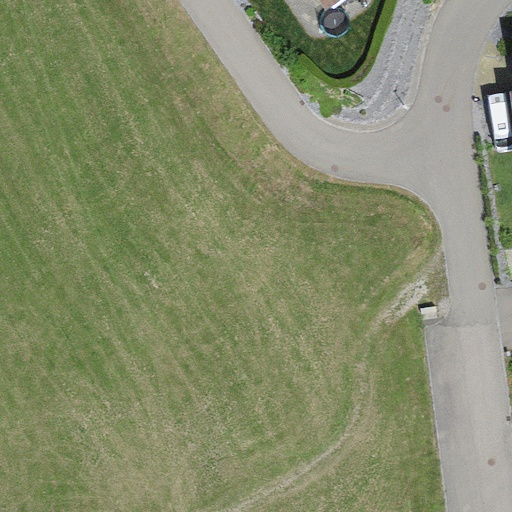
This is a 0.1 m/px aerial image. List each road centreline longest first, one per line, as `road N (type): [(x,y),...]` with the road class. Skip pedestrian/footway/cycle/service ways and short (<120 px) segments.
road 1 (residential): [(457,159),(506,511)]
road 2 (residential): [(209,0),(300,132),(352,157),(457,159)]
road 3 (residential): [(489,0),(462,65),(457,159)]
